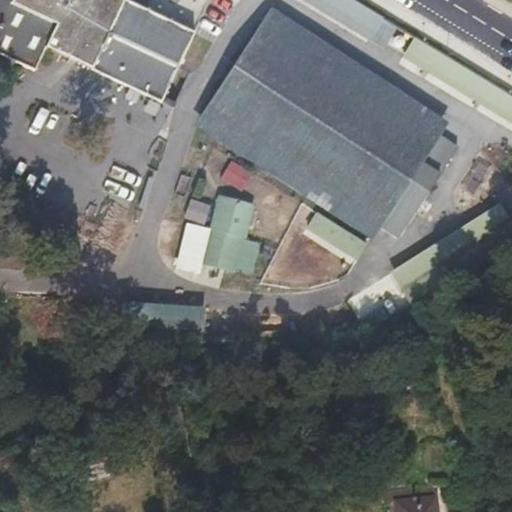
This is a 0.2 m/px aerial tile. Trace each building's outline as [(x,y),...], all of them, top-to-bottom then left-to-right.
[(194,38),(195,32),(133,0),(0,0),(0,52),(33,70),(46,42),(158,103),(184,57),(194,38)] [(394,23),(355,0),(318,0),(386,40),(394,23)] [(437,139),(257,23),(197,116),(374,231),(437,139)] [(417,67),(428,42),(413,33),(401,58),(417,67)] [(197,63),(206,45),(194,38),(184,57),(197,63)] [(511,92),(428,42),(417,67),(485,107),(511,123),(511,223),(502,231),(511,244),(511,92)] [(205,223),(210,203),(188,197),(183,217),(205,223)] [(243,239),(250,206),(214,197),(197,263),(229,271),(237,238),(243,239)] [(304,224),(355,258),(366,241),(315,207),(304,224)] [(194,325),(193,308),(188,305),(177,306),(178,326),(194,325)] [(178,326),(177,306),(117,308),(114,315),(116,328),(178,326)] [(53,461),(45,444),(35,434),(23,438),(25,446),(20,455),(32,471),(42,470),(53,461)] [(438,511),(437,494),(396,498),(397,511),(438,511)]
